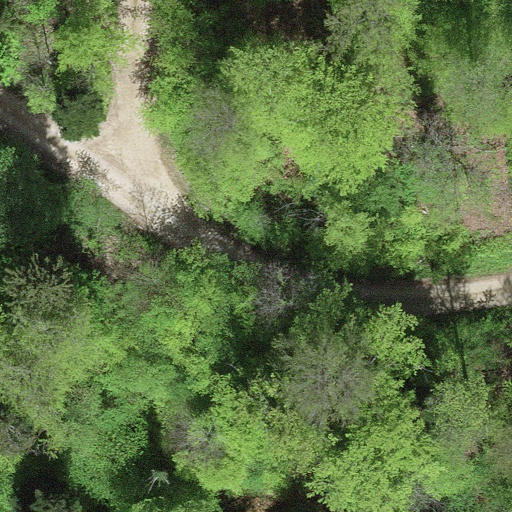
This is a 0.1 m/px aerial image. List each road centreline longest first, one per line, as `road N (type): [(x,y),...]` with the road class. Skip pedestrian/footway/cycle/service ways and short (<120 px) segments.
road 1 (track): [(0,116),(301,267),(366,287),(511,289)]
road 2 (track): [(143,193),(126,69),(135,0)]
